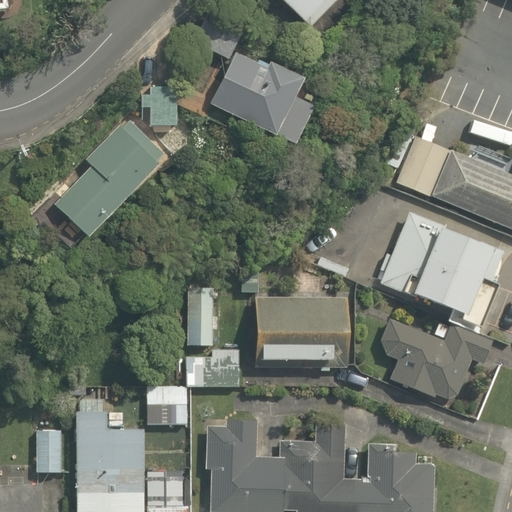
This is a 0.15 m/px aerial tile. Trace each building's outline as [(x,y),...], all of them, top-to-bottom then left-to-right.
[(281,0),(306,25),(331,0),(281,0)] [(187,38),(226,57),(209,92),(193,84),(183,105),(269,145),(275,133),(295,142),(315,98),(302,92),(309,75),(234,40),(240,25),(201,7),(187,38)] [(173,82),(149,83),(150,123),(174,123),(173,82)] [(159,155),(122,123),(38,216),(74,249),(159,155)] [(511,175),(444,146),(426,186),(511,224),(511,175)] [(511,290),(511,253),(435,220),(404,291),(494,330),(511,290)] [(216,284),(184,281),(178,348),(211,351),(216,284)] [(247,356),(328,357),(328,365),(355,365),(355,348),(356,297),(248,295),(247,356)] [(439,339),(392,318),(380,347),(399,356),(391,374),(451,400),(469,360),(481,365),(492,339),(447,319),(439,339)] [(186,386),(145,386),(145,404),(165,404),(165,427),(186,427),(186,386)] [(145,511),(146,504),(147,425),(103,424),(104,407),(72,406),(71,510),(98,510),(97,511),(145,511)] [(253,417),(212,416),(210,511),(430,511),(431,461),(409,460),(409,438),(367,438),(367,471),(341,471),(342,413),(315,412),(315,444),(274,443),(274,453),(252,453),(253,417)] [(61,422),(38,421),(35,471),(59,472),(61,422)] [(43,511),(44,482),(0,481),(0,511),(43,511)]
